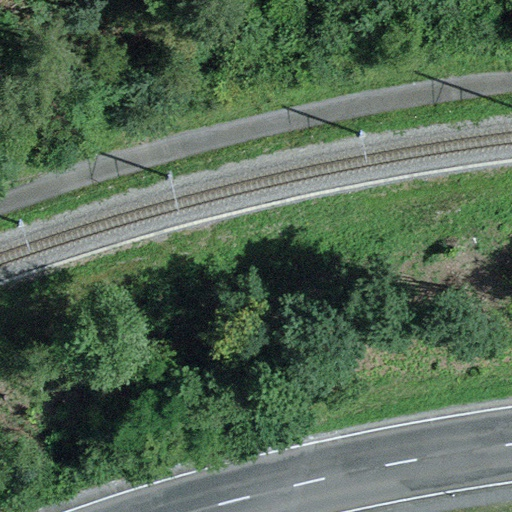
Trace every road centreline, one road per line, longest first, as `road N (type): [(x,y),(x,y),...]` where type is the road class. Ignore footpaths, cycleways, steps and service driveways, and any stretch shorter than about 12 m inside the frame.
road 1 (track): [(0,202),(348,103),(511,79)]
road 2 (primary): [(188,511),(511,444)]
